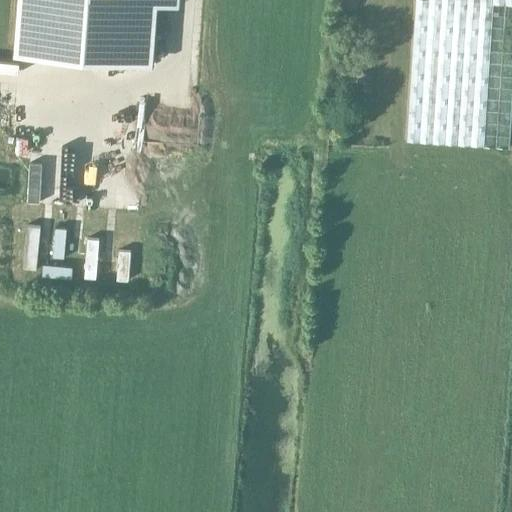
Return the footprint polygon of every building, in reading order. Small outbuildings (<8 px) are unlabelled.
[(23,0),(19,56),(149,66),(154,0),(23,0)] [(415,0),(406,143),(509,150),(511,102),(511,0),(428,0),(429,0),(425,0),(415,0)] [(346,70),(346,86),(365,87),(366,71),(346,70)] [(30,163),(28,202),(40,202),(42,164),(30,163)] [(96,194),(96,166),(87,166),(86,194),(96,194)] [(137,200),(141,175),(104,170),(100,194),(137,200)] [(37,270),(42,226),(28,225),(23,268),(37,270)] [(65,258),(68,229),(56,228),(53,257),(65,258)] [(97,278),(100,239),(88,238),(85,277),(97,278)] [(129,280),(132,251),(120,250),(118,279),(129,280)] [(72,278),(73,267),(44,264),(43,276),(72,278)]
